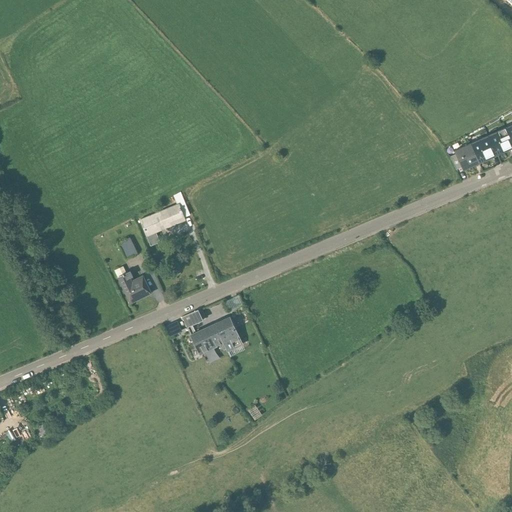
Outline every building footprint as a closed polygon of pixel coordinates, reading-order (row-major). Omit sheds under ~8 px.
[(500,126),(498,128),(508,150),(511,148),(511,110),(497,117),(500,126)] [(482,136),(492,157),(508,150),(498,128),(482,136)] [(477,164),(492,157),(482,136),(467,143),(477,164)] [(477,164),(467,143),(452,149),(455,156),(461,169),(462,171),(477,164)] [(461,169),(455,156),(449,159),(455,172),(461,169)] [(177,207),(139,223),(146,237),(184,221),(177,207)] [(121,241),(128,256),(138,251),(131,237),(121,241)] [(129,271),(117,276),(130,303),(150,293),(142,275),(133,280),(129,271)] [(219,310),(196,321),(205,341),(211,353),(234,342),(219,310)] [(185,351),(205,341),(196,321),(189,325),(184,314),(170,321),(185,351)]
